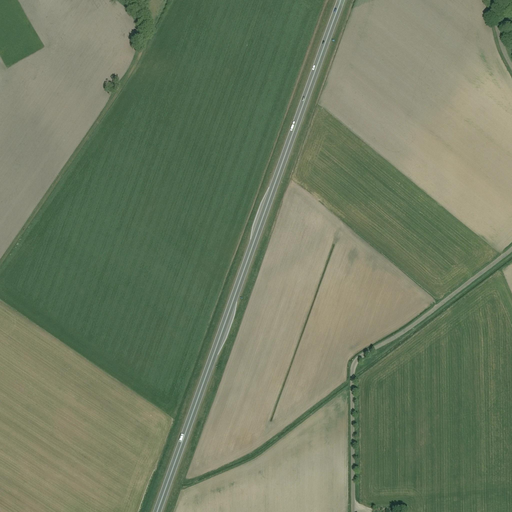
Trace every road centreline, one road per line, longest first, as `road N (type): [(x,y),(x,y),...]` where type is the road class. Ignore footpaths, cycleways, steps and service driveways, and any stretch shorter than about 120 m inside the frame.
road 1 (trunk): [(156,511),(339,0)]
road 2 (unclassified): [(353,511),(354,362),(511,248)]
road 3 (track): [(124,0),(142,38),(135,65),(0,264)]
